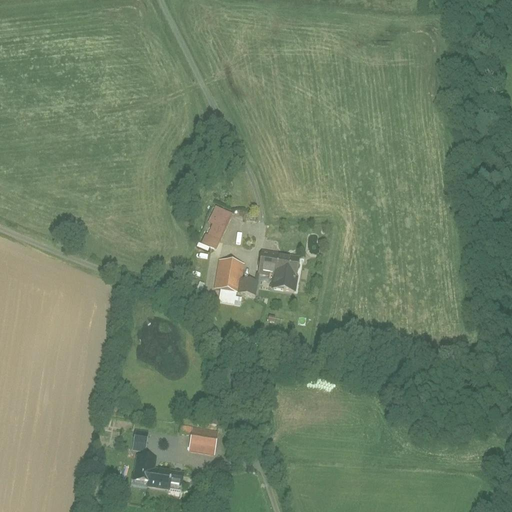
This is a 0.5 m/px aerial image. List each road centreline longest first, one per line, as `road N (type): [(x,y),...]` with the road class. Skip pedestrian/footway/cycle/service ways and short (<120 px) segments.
road 1 (residential): [(277,511),(204,313),(0,230)]
road 2 (track): [(162,0),(258,189),(257,251)]
road 3 (residential): [(455,0),(511,114)]
